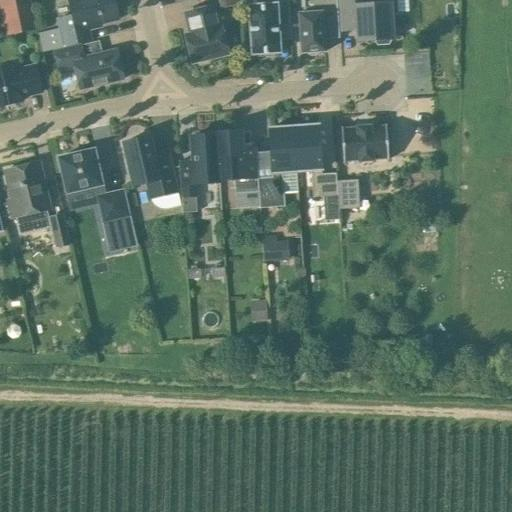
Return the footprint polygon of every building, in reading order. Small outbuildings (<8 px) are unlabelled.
[(37,30),(30,0),(0,0),(0,7),(3,24),(0,24),(0,33),(1,37),(37,30)] [(119,20),(113,0),(69,0),(73,16),(58,20),(64,47),(92,41),(89,27),(119,20)] [(290,29),(288,0),(261,0),(262,5),(249,6),(250,23),(249,23),(250,37),(251,37),(252,54),(258,54),(258,57),(274,56),(274,53),(280,52),(279,51),(278,30),(290,29)] [(339,27),(336,0),(311,0),(313,12),(298,13),(301,53),(306,53),(309,55),(312,56),(315,56),(318,55),(320,52),(325,52),(323,28),(339,27)] [(378,45),(388,44),(390,39),(393,39),(391,13),(410,12),(408,0),(372,0),(373,4),(369,5),(368,0),(339,0),(341,24),(356,23),(357,42),(375,40),(378,45)] [(219,28),(214,6),(186,12),(189,26),(190,26),(192,34),(185,36),(192,62),(196,61),(199,64),(207,62),(208,58),(228,54),(222,27),(219,28)] [(83,58),(80,45),(55,51),(59,71),(75,68),(80,89),(123,79),(116,51),(83,58)] [(0,106),(22,102),(21,97),(43,92),(37,66),(15,71),(14,67),(0,69),(0,106)] [(322,107),(301,109),(302,124),(323,123),(322,107)] [(388,160),(386,125),(385,125),(385,127),(371,128),(371,126),(357,127),(357,128),(343,129),(342,128),(341,128),(343,163),(345,163),(345,161),(359,160),(359,162),(373,161),(373,159),(387,158),(387,160),(388,160)] [(318,126),(294,127),(297,171),(311,170),(313,197),(323,197),(338,196),(337,181),(336,173),(322,174),(318,126)] [(272,177),(258,178),(259,192),(260,208),(285,207),(284,194),(298,193),(297,171),(294,127),(269,129),(272,177)] [(216,133),(219,182),(220,182),(220,180),(234,179),(235,193),(259,192),(258,178),(256,156),(242,157),(241,131),(216,133)] [(219,182),(216,133),(215,133),(215,135),(191,136),(193,161),(179,162),(181,197),(196,196),(196,184),(219,182)] [(157,207),(160,209),(164,209),(168,209),(181,206),(177,192),(170,160),(156,163),(150,137),(123,143),(133,186),(146,183),(150,198),(151,198),(152,202),(154,204),(157,207)] [(102,185),(94,150),(59,158),(67,193),(102,185)] [(50,210),(39,163),(5,170),(12,199),(8,200),(13,218),(50,210)] [(360,208),(358,180),(337,181),(338,196),(339,210),(360,208)] [(123,191),(98,196),(103,222),(129,216),(123,191)] [(339,210),(338,196),(323,197),(325,221),(339,220),(339,210)] [(71,245),(63,214),(49,217),(56,249),(71,245)] [(435,232),(435,224),(424,225),(425,233),(435,232)] [(277,242),(276,235),(263,236),(264,260),(289,259),(288,241),(277,242)] [(212,269),(212,277),(225,277),(225,268),(212,269)] [(188,279),(201,279),(200,270),(188,270),(188,279)] [(253,299),(253,309),(267,309),(267,299),(253,299)] [(345,348),(337,348),(337,359),(345,359),(345,348)]
